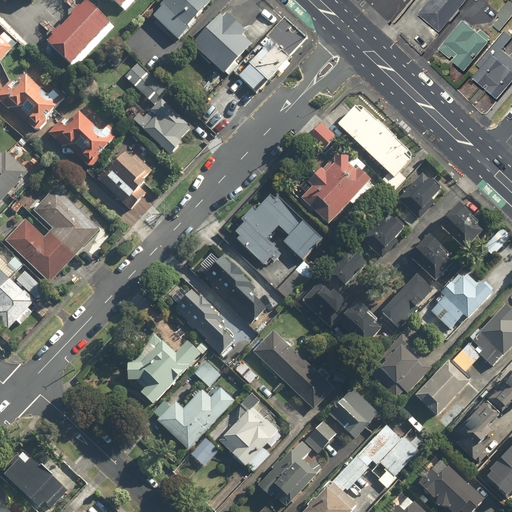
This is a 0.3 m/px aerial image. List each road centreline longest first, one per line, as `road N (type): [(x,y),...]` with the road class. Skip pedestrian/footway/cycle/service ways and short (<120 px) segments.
road 1 (residential): [(29,384),(356,37)]
road 2 (residential): [(29,384),(167,511)]
road 3 (primary): [(356,37),(487,163)]
